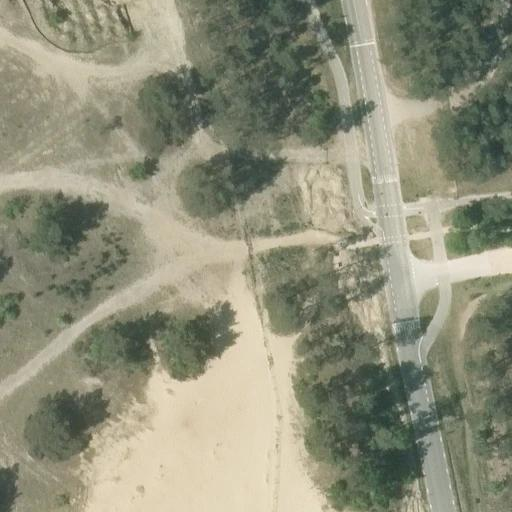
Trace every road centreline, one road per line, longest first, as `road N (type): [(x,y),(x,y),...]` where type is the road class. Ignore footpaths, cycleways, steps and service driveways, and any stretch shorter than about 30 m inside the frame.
road 1 (tertiary): [(443,511),(352,0)]
road 2 (track): [(0,36),(63,71),(178,75),(194,105),(203,154)]
road 3 (track): [(503,0),(490,65),(448,99),(372,110)]
road 4 (track): [(203,154),(378,154)]
